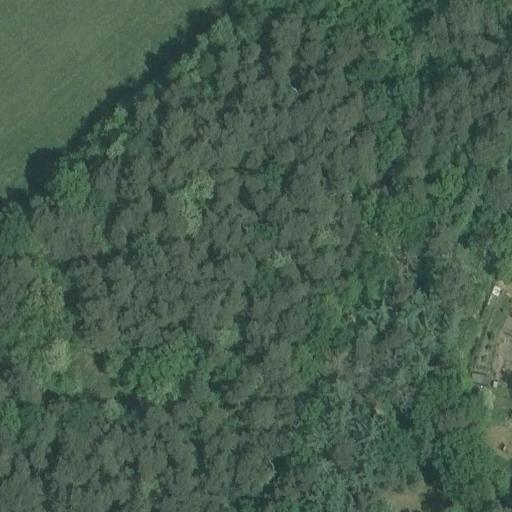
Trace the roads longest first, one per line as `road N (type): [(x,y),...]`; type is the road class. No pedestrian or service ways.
road 1 (track): [(317,0),(348,27),(392,98),(402,212),(372,290),(297,415),(291,511)]
road 2 (track): [(402,212),(511,112)]
